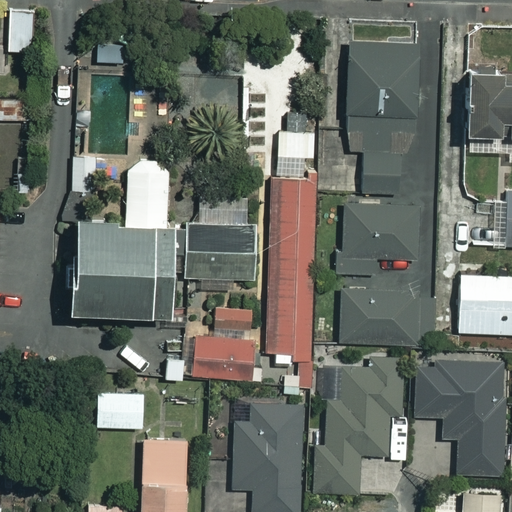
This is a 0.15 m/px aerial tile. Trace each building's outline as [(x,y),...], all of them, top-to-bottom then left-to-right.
[(32,11),(8,11),(7,50),(31,50),(32,11)] [(410,42),(344,42),(344,149),(360,149),(360,191),(395,191),(395,147),(410,147),(410,42)] [(208,65),(193,65),(192,123),(276,124),(277,66),(233,66),(208,65)] [(511,149),(511,70),(467,68),(464,148),(511,149)] [(18,98),(0,96),(0,118),(17,119),(18,98)] [(314,154),(315,128),(279,127),(278,174),(273,174),(268,349),(276,350),(275,362),(293,363),(293,358),(301,358),(300,384),(312,384),(318,169),(308,169),(308,174),(305,174),(305,154),(314,154)] [(75,283),(74,305),(175,309),(176,269),(185,269),(185,274),(256,276),(258,221),(187,218),(187,225),(178,225),(179,218),(168,217),(170,168),(158,158),(141,157),(128,167),(127,215),(122,214),(122,212),(92,210),(95,153),(88,153),(73,152),(72,187),(65,192),(61,217),(81,218),(80,246),(76,246),(75,260),(67,259),(66,283),(75,283)] [(511,190),(500,191),(502,245),(511,244),(511,190)] [(411,256),(411,202),(340,201),(339,271),(372,272),(373,256),(411,256)] [(511,274),(456,273),(454,330),(464,330),(463,348),(511,349),(511,274)] [(429,342),(430,286),(338,285),(337,341),(429,342)] [(183,371),(262,377),(263,364),(255,364),(255,361),(261,362),(261,350),(255,349),(256,336),(251,335),(253,306),(216,304),(214,333),(196,332),(196,336),(183,335),(182,356),(167,355),(165,375),(182,376),(183,371)] [(499,472),(498,360),(412,362),(413,415),(438,414),(438,437),(453,437),(453,473),(499,472)] [(398,412),(396,362),(338,365),(339,397),(322,398),(324,444),(311,445),(313,491),(356,489),(354,454),(386,453),(384,413),(398,412)] [(142,391),(93,390),(92,424),(141,426),(142,391)] [(297,511),(299,401),(248,400),(248,420),(230,420),(229,487),(250,487),(249,511),(297,511)] [(181,511),(184,436),(137,435),(135,511),(114,511),(115,505),(84,504),(84,511),(181,511)] [(498,511),(499,490),(459,489),(458,511),(452,511),(430,511),(429,511),(498,511)]
